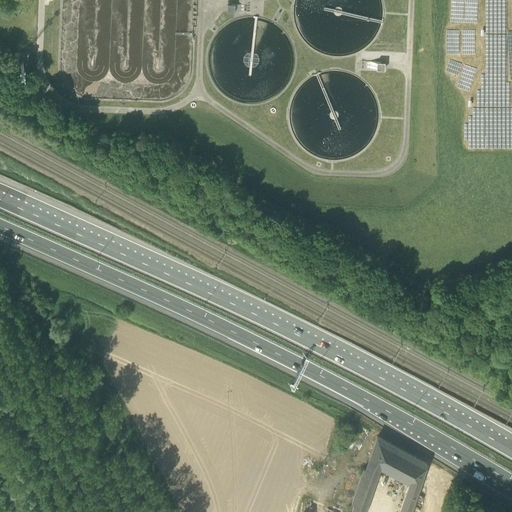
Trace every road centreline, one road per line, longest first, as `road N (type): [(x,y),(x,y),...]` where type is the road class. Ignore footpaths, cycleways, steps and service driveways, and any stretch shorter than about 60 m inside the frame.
road 1 (motorway): [(0,226),(231,331),(511,483)]
road 2 (motorway): [(511,450),(320,346),(0,200)]
